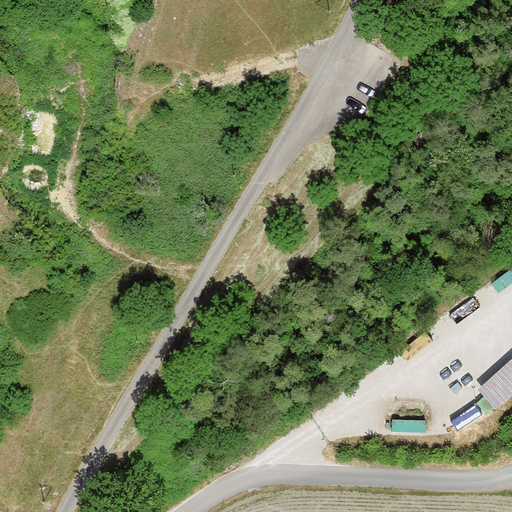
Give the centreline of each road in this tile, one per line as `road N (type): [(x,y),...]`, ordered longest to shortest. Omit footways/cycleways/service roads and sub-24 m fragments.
road 1 (track): [(67,511),(366,0)]
road 2 (track): [(511,476),(472,482),(285,474),(228,486),(189,511)]
road 3 (track): [(338,55),(133,106)]
